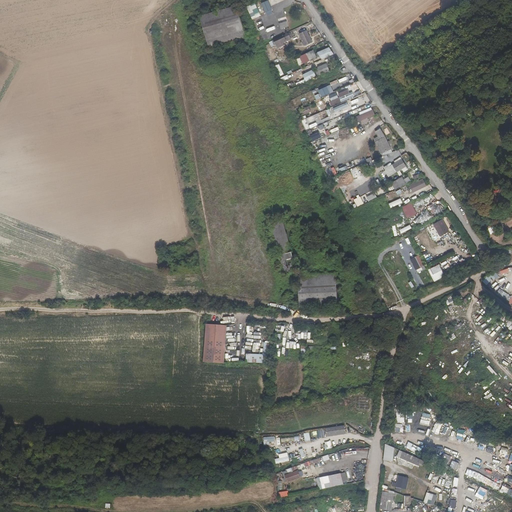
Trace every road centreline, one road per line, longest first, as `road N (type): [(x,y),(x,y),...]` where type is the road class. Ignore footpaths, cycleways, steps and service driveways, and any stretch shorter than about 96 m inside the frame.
road 1 (track): [(404,314),(297,321),(152,308),(0,311)]
road 2 (track): [(297,321),(288,309),(218,298),(202,277),(149,23)]
road 3 (unclassified): [(511,251),(479,251),(304,0)]
road 4 (track): [(0,95),(20,60),(134,35),(171,0)]
road 5 (track): [(404,314),(377,432),(369,511)]
